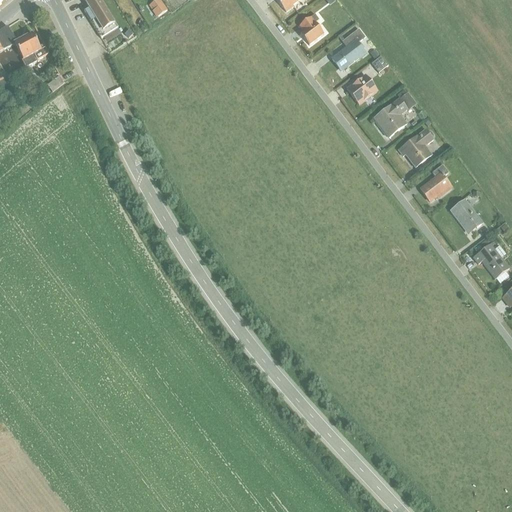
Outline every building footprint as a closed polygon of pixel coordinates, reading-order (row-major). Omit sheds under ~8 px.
[(83,0),(89,8),(84,13),(102,40),(104,38),(119,29),(100,0),(83,0)] [(158,0),(149,6),(157,18),(168,11),(160,0),(158,0)] [(276,0),(287,14),(294,8),(293,7),(302,0),(276,0)] [(315,16),(300,27),(304,33),(301,35),(309,47),(324,35),(316,24),(319,21),(315,16)] [(0,32),(0,54),(4,52),(4,51),(17,45),(16,43),(8,28),(8,27),(0,32)] [(119,29),(104,38),(107,44),(122,35),(119,29)] [(347,49),(332,60),(342,72),(359,60),(360,62),(368,56),(364,52),(365,51),(360,44),(366,39),(359,30),(343,42),(342,43),(343,43),(347,49)] [(134,34),(130,31),(125,36),(129,40),(134,34)] [(17,43),(16,43),(17,45),(24,60),(22,61),(26,67),(26,68),(29,67),(49,55),(44,45),(40,48),(33,35),(17,43)] [(375,51),(371,54),(376,62),(382,58),(375,51)] [(376,62),(372,65),(379,75),(388,67),(382,58),(376,62)] [(26,67),(0,80),(0,88),(32,73),(29,67),(26,68),(26,67)] [(60,77),(48,87),(53,93),(64,84),(63,83),(60,77)] [(366,77),(347,91),(359,107),(378,92),(366,77)] [(401,101),(375,120),(376,120),(390,138),(389,139),(408,125),(401,117),(408,112),(417,106),(408,94),(408,95),(405,91),(397,96),(401,101)] [(426,131),(399,152),(403,157),(406,156),(416,169),(433,156),(426,148),(435,142),(432,139),(433,138),(433,136),(431,133),(429,133),(428,133),(426,131)] [(437,179),(421,191),(430,203),(436,199),(438,201),(453,189),(444,178),(449,174),(443,166),(432,174),(437,179)] [(466,201),(451,212),(456,218),(457,217),(470,234),(483,224),(466,201)] [(506,226),(501,229),(506,236),(511,232),(506,226)] [(494,243),(473,259),(478,266),(483,263),(496,280),(495,281),(497,280),(500,285),(509,278),(506,273),(510,270),(501,259),(495,250),(493,247),(496,245),(494,243)] [(500,247),(495,250),(501,259),(506,255),(500,247)] [(511,291),(503,299),(511,309),(511,307),(511,291)]
